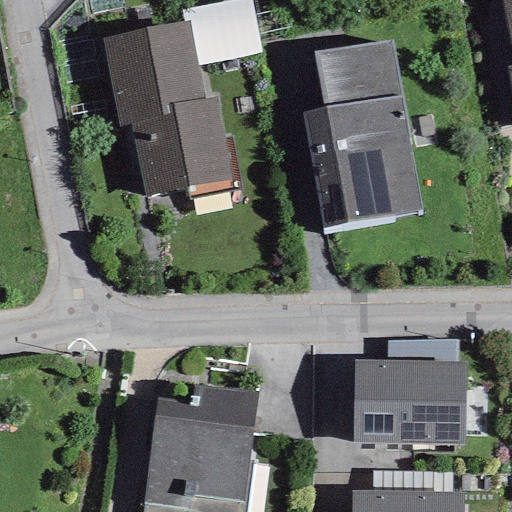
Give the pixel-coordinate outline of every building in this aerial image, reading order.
[(244,0),(185,11),(188,24),(197,69),(261,56),(250,0),(244,0)] [(511,0),(499,0),(511,69),(511,70),(504,71),(511,116),(511,0)] [(188,24),(100,41),(118,131),(130,129),(169,121),(167,111),(204,103),(197,69),(188,24)] [(325,116),(401,103),(391,46),(314,60),(325,116)] [(204,103),(167,111),(169,121),(130,129),(144,202),(232,185),(216,101),(204,103)] [(325,116),(301,121),(321,233),(421,215),(401,103),(325,116)] [(351,443),(464,444),(465,363),(352,362),(351,443)] [(239,511),(251,432),(152,418),(139,511),(239,511)] [(348,511),(463,511),(464,495),(349,493),(348,511)]
